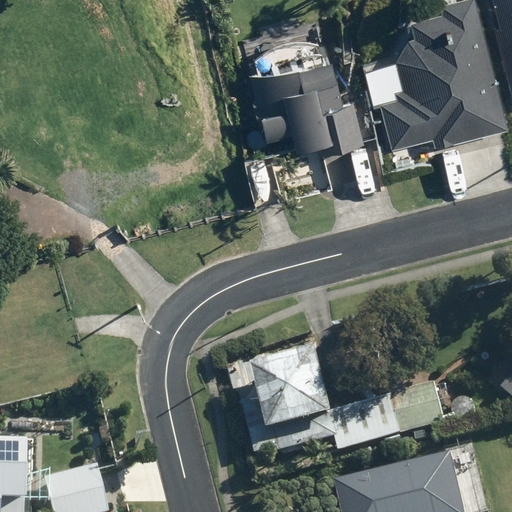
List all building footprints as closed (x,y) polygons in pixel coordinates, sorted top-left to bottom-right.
[(491,68),(473,0),(467,0),(446,5),(449,14),(424,20),(418,30),(424,49),(421,50),(414,62),(415,66),(403,69),(410,91),(401,93),(406,113),(388,117),(395,145),(437,134),(439,142),(506,125),(501,106),(507,104),(497,67),(491,68)] [(497,29),(511,90),(511,0),(494,0),(501,27),(497,29)] [(293,132),(298,150),(317,146),(319,154),(366,143),(355,100),(344,102),(332,54),(299,62),(298,59),(249,72),(256,98),(252,98),(259,125),(264,124),(267,138),(293,132)] [(327,158),(289,166),(296,200),(334,192),(327,158)] [(268,160),(250,163),(258,203),(276,199),(268,160)] [(324,364),(259,379),(265,404),(245,409),(257,460),(289,453),(290,456),(338,446),(335,429),(339,429),(324,364)] [(511,378),(500,394),(511,402),(511,378)] [(346,457),(448,428),(437,388),(395,399),(399,414),(351,427),(353,435),(341,438),(346,457)] [(476,399),(451,403),(455,429),(480,424),(476,399)] [(0,452),(0,511),(25,511),(27,454),(0,452)] [(345,511),(469,511),(459,467),(453,468),(453,467),(345,491),(346,493),(342,494),(345,511)] [(107,511),(97,471),(43,484),(50,511),(107,511)]
